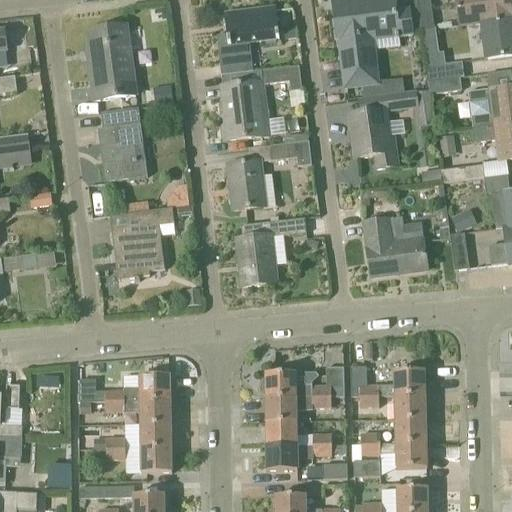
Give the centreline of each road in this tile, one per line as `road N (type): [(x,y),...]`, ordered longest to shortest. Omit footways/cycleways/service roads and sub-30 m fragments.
road 1 (residential): [(95,345),(51,0)]
road 2 (residential): [(215,338),(178,0)]
road 3 (residential): [(343,324),(305,0)]
road 4 (residential): [(479,511),(475,312)]
road 5 (residential): [(222,511),(215,338)]
road 6 (residential): [(343,324),(475,312)]
road 7 (residential): [(215,338),(343,324)]
road 8 (residential): [(95,345),(215,338)]
